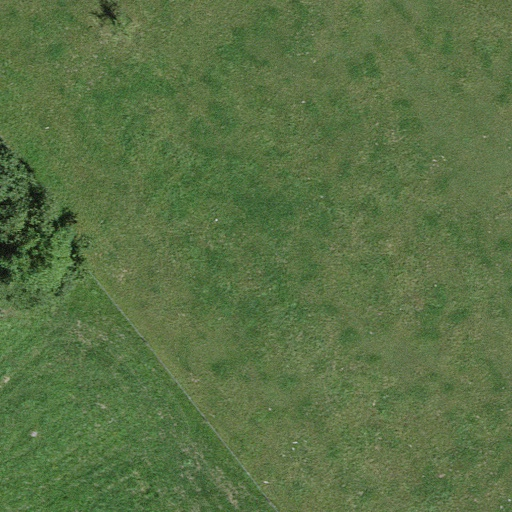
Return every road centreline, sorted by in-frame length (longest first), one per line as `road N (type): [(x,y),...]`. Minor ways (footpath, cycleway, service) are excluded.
road 1 (motorway): [(60,511),(373,0)]
road 2 (motorway): [(81,0),(0,132)]
